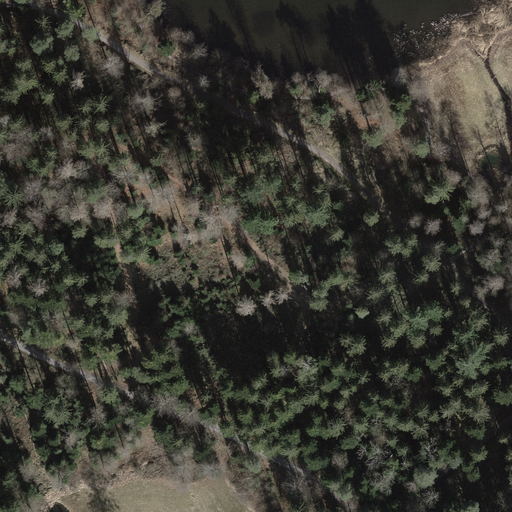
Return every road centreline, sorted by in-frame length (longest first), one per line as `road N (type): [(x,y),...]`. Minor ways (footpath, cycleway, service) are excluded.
road 1 (track): [(511,327),(451,251),(397,201),(43,3),(10,0)]
road 2 (track): [(355,511),(336,491),(218,430),(86,387),(0,336)]
road 3 (track): [(398,511),(511,421)]
